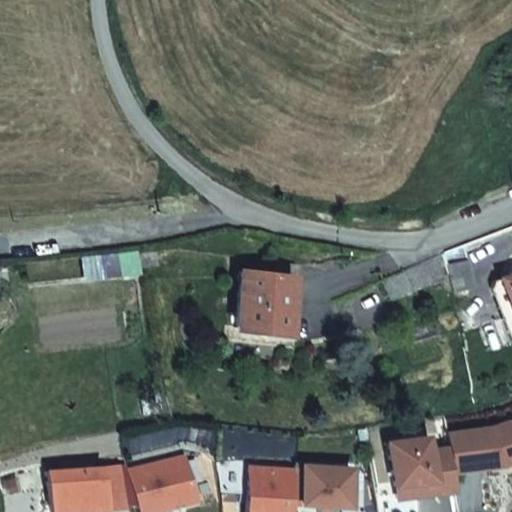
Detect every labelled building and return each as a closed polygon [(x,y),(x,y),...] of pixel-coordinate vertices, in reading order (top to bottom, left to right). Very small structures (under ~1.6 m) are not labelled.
[(142,269),(139,249),(83,257),(85,280),(143,272),(142,269)] [(156,250),(139,249),(142,269),(159,266),(156,250)] [(465,252),(444,256),(446,265),(467,259),(465,252)] [(443,254),(400,270),(382,279),(391,298),(447,271),(446,265),(444,256),(443,254)] [(446,265),(447,271),(452,292),(474,286),(467,259),(446,265)] [(235,326),(287,331),(293,278),(241,273),(235,326)] [(511,276),(501,280),(511,318),(511,276)] [(511,318),(501,280),(494,282),(490,289),(506,343),(511,341),(511,318)] [(449,450),(452,473),(499,466),(511,462),(511,420),(494,428),(447,434),(449,450)] [(452,473),(449,450),(428,453),(427,440),(387,445),(393,488),(431,483),(433,496),(455,493),(452,473)] [(171,463),(128,473),(136,511),(156,511),(181,507),(171,463)] [(120,467),(48,472),(50,511),(84,511),(124,509),(120,467)] [(294,472),(292,505),(318,506),(330,507),(348,508),(351,470),(295,467),(294,472)] [(291,511),(292,505),(294,472),(248,470),(245,511),(291,511)] [(431,483),(393,488),(394,501),(433,496),(431,483)]
